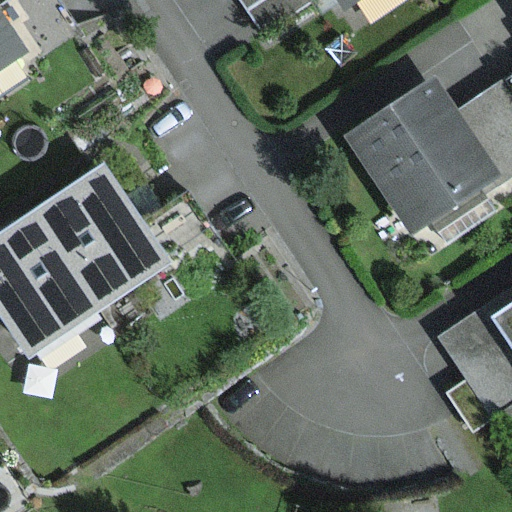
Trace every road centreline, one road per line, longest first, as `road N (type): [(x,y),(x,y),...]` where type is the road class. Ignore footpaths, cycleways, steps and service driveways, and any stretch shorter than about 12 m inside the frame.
road 1 (residential): [(511,8),(258,177)]
road 2 (residential): [(258,177),(380,358)]
road 3 (residential): [(141,0),(258,177)]
road 4 (residential): [(511,272),(380,358)]
